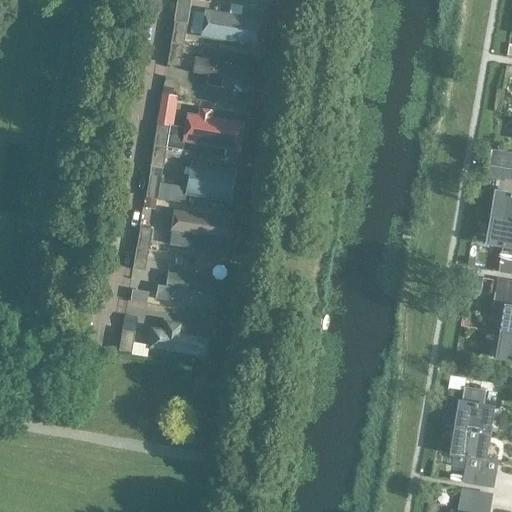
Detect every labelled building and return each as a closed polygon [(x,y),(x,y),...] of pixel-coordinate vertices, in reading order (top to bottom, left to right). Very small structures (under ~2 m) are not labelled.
[(176,0),(173,22),(187,24),(190,0),(176,0)] [(229,14),(204,9),(203,14),(193,12),(189,33),(199,35),(199,38),(260,49),(265,20),(240,16),(242,6),(230,4),(229,14)] [(182,47),(186,25),(173,23),(169,45),(166,64),(178,67),(182,47)] [(250,67),(194,57),(191,73),(206,76),(205,85),(220,88),(221,78),(247,82),(250,67)] [(173,126),(178,97),(160,94),(156,125),(168,127),(169,125),(173,126)] [(197,115),(186,113),(184,128),(169,126),(165,148),(182,151),(183,143),(225,150),(223,158),(237,160),(238,153),(241,153),(246,124),(211,118),(212,111),(198,109),(197,115)] [(164,149),(168,127),(156,125),(152,147),(149,167),(161,169),(164,149)] [(497,175),(511,175),(511,150),(498,150),(497,175)] [(237,172),(189,164),(187,174),(182,174),(181,181),(186,182),(184,194),(176,193),(174,203),(184,205),(186,196),(232,204),(237,172)] [(157,200),(161,170),(150,168),(144,198),(157,200)] [(511,221),(511,195),(498,193),(493,219),(511,221)] [(154,210),(156,200),(144,198),(142,208),(154,210)] [(228,220),(173,211),(169,233),(170,233),(168,245),(196,250),(196,251),(222,255),(228,220)] [(511,247),(511,221),(493,219),(489,244),(505,247),(505,246),(511,247)] [(147,252),(151,230),(138,228),(135,249),(131,269),(144,272),(147,252)] [(511,260),(511,247),(505,246),(505,247),(503,259),(511,260)] [(511,273),(511,260),(503,259),(501,271),(511,273)] [(218,282),(167,273),(164,287),(157,285),(154,299),(213,309),(218,282)] [(511,296),(511,282),(499,281),(497,293),(511,296)] [(146,304),(148,293),(131,290),(129,301),(146,304)] [(511,308),(511,296),(497,293),(495,306),(507,309),(508,307),(511,308)] [(511,308),(508,307),(507,309),(503,333),(511,334),(511,308)] [(134,331),(137,318),(124,315),(121,329),(134,331)] [(162,329),(150,327),(147,345),(133,343),(131,355),(146,358),(148,350),(205,360),(209,337),(181,332),(182,324),(163,320),(162,329)] [(130,353),(134,332),(121,330),(118,351),(130,353)] [(511,361),(511,334),(503,333),(499,359),(511,361)] [(488,434),(493,408),(462,403),(458,429),(488,434)] [(484,458),(488,434),(458,429),(453,454),(469,457),(469,456),(484,458)] [(495,474),(497,462),(497,461),(484,458),(469,456),(469,457),(467,469),(495,474)] [(492,486),(495,474),(467,469),(465,482),(492,486)] [(489,508),(491,496),(463,491),(461,504),(489,508)]
